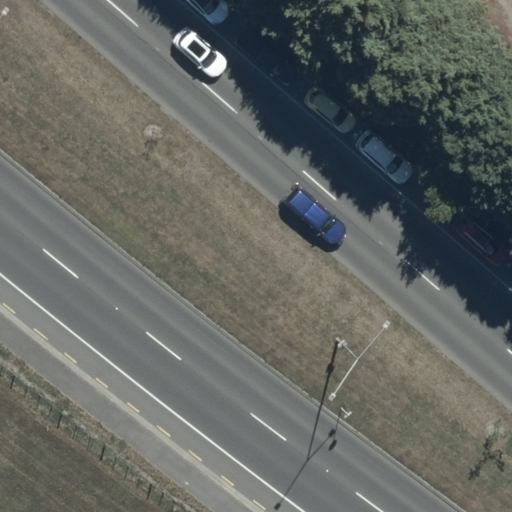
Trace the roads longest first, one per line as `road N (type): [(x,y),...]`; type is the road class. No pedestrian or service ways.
road 1 (primary): [(107,0),(511,352)]
road 2 (primary): [(380,511),(0,212)]
